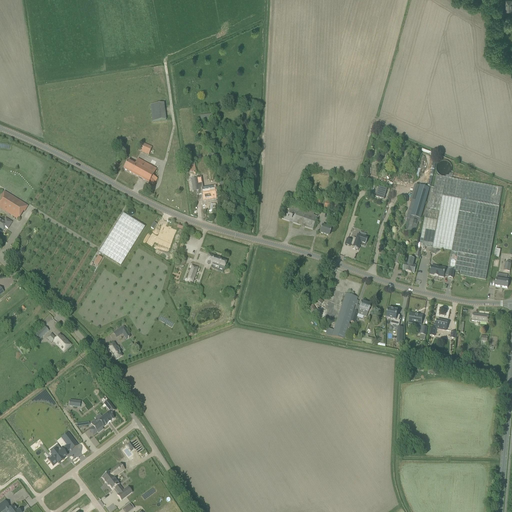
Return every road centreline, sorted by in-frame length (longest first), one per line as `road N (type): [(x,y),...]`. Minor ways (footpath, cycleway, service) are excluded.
road 1 (unclassified): [(511,303),(421,292),(214,229),(0,129)]
road 2 (track): [(259,241),(272,0)]
road 3 (unclassified): [(137,422),(86,341),(0,257)]
road 4 (tertiary): [(499,511),(511,377)]
